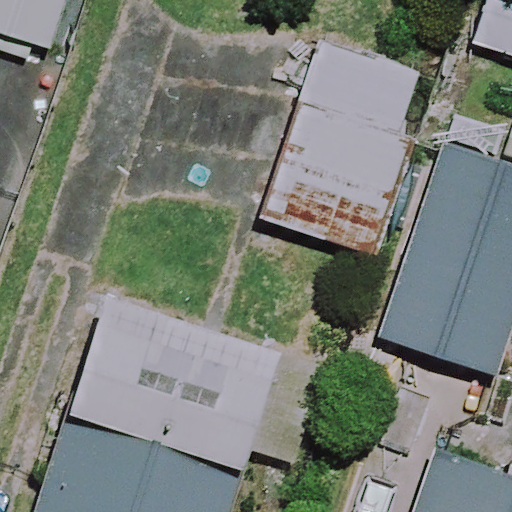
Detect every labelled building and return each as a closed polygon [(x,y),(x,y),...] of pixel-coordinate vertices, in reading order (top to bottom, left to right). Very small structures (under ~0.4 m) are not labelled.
[(67,0),(0,0),(0,35),(50,52),(67,0)] [(511,0),(486,0),(473,46),(511,57),(511,0)] [(420,68),(317,40),(267,225),(371,252),(420,68)] [(511,312),(511,170),(450,151),(391,340),(494,371),(511,312)] [(229,511),(273,372),(99,319),(39,511),(229,511)] [(511,511),(511,476),(447,453),(425,511),(511,511)]
